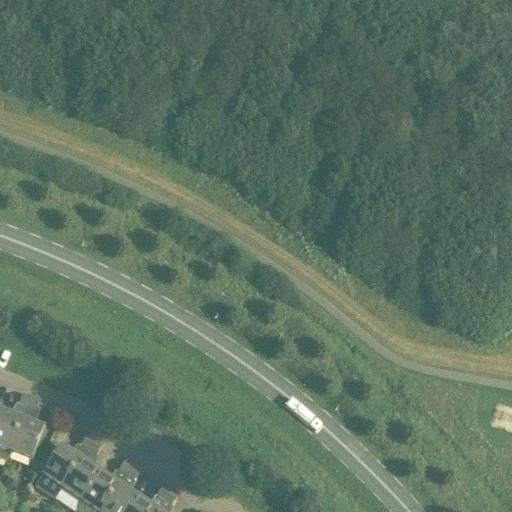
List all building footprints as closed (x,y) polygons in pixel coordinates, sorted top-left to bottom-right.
[(1,415),(0,416),(0,463),(6,466),(9,456),(31,401),(23,397),(18,410),(17,409),(12,420),(1,415)] [(40,404),(31,401),(9,456),(32,465),(45,433),(32,428),(36,416),(35,416),(40,404)] [(37,476),(42,480),(35,491),(54,504),(61,493),(81,464),(87,455),(95,443),(88,438),(80,449),(79,449),(73,458),(62,451),(58,456),(48,449),(37,476)] [(95,443),(87,455),(95,460),(103,449),(95,443)] [(81,464),(61,493),(81,506),(100,477),(90,470),(96,461),(95,460),(87,455),(81,464)] [(81,506),(76,511),(104,511),(133,469),(125,464),(118,475),(118,474),(111,484),(100,477),(81,506)] [(104,511),(131,511),(138,502),(128,495),(134,485),(133,485),(140,474),(133,469),(104,511)] [(0,485),(0,495),(9,499),(15,481),(3,477),(0,485)] [(138,502),(131,511),(158,511),(171,494),(163,489),(156,501),(155,500),(149,509),(138,502)] [(178,499),(171,494),(158,511),(171,511),(172,511),(171,510),(178,499)]
